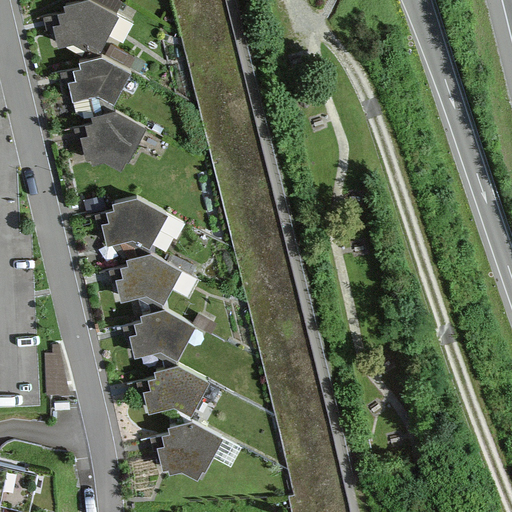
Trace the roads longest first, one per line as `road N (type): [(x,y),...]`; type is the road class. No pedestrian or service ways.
road 1 (primary): [(321,511),(300,392),(203,0)]
road 2 (residential): [(113,511),(96,391),(5,0)]
road 3 (track): [(511,507),(374,111),(319,28)]
road 4 (motorway): [(459,115),(511,268)]
